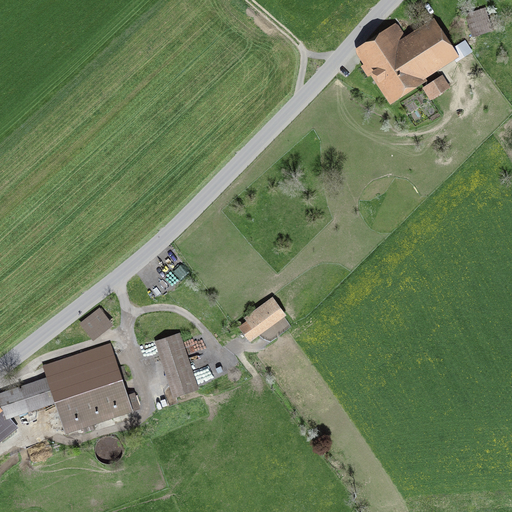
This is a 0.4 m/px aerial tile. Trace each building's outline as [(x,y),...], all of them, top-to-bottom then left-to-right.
[(420,3),(414,7),(424,23),(430,19),(420,3)] [(490,29),(483,9),(466,15),(473,35),(490,29)] [(408,37),(399,23),(357,50),(391,104),(399,99),(395,93),(454,56),(451,52),(432,21),(408,37)] [(466,42),(451,52),(454,56),(456,60),(472,51),(466,42)] [(441,76),(426,86),(433,98),(449,88),(441,76)] [(288,316),(272,294),(241,316),(247,325),(238,331),(248,345),(288,316)] [(101,307),(79,322),(91,339),(112,325),(101,307)] [(181,330),(155,338),(173,395),(199,387),(181,330)] [(44,378),(0,393),(0,437),(12,428),(6,414),(49,398),(59,428),(129,405),(106,337),(38,360),(44,378)]
